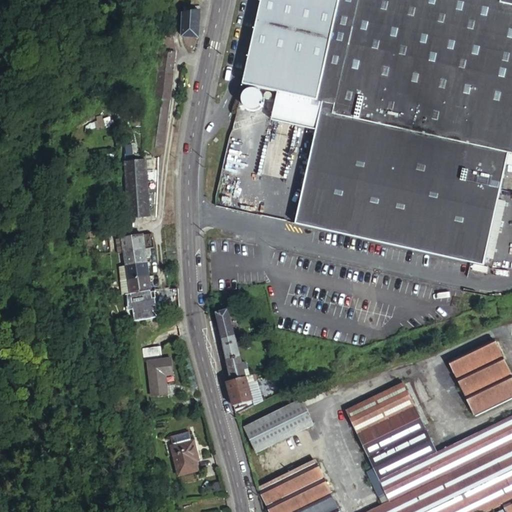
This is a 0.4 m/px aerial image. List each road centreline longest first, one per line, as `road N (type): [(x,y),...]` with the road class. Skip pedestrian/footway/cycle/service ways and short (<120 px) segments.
road 1 (unclassified): [(511,283),(189,215)]
road 2 (unknown): [(351,511),(328,443),(324,412),(331,399),(473,341),(491,338),(511,349)]
road 3 (tertiary): [(239,511),(194,322),(189,215)]
road 4 (tertiary): [(189,215),(189,166),(221,0)]
